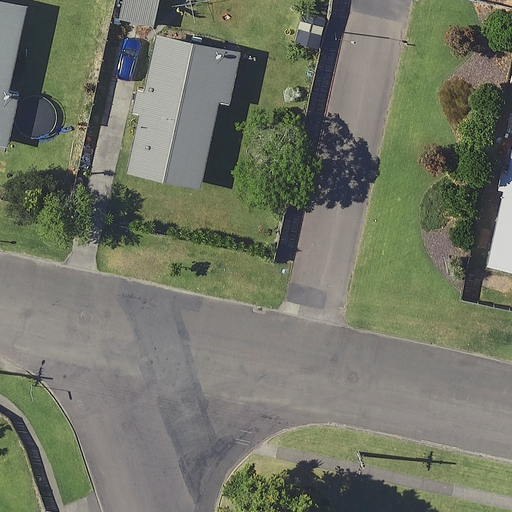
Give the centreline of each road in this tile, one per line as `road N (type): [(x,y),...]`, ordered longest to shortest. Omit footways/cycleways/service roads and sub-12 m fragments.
road 1 (residential): [(139,330),(511,415)]
road 2 (residential): [(139,330),(132,425),(160,511)]
road 3 (residential): [(0,300),(139,330)]
